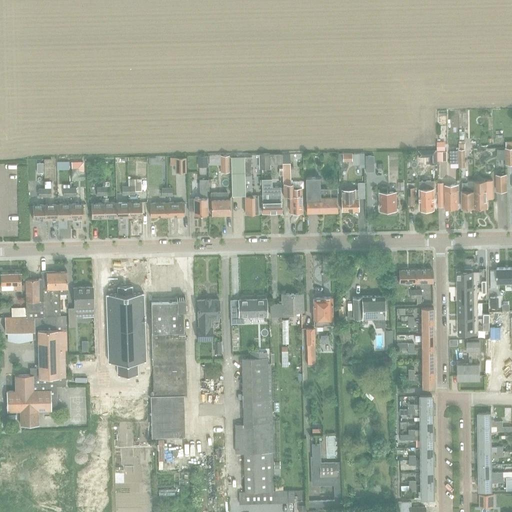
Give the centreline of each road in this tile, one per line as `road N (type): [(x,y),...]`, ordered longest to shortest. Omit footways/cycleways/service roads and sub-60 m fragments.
road 1 (tertiary): [(0,251),(439,242)]
road 2 (residential): [(442,396),(439,242)]
